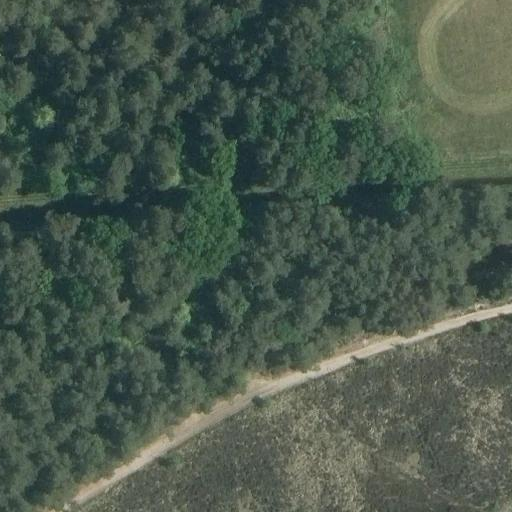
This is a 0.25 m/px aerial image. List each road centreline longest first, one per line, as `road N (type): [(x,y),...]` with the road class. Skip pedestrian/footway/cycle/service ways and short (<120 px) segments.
road 1 (track): [(256,395),(511,309)]
road 2 (track): [(61,511),(256,395)]
